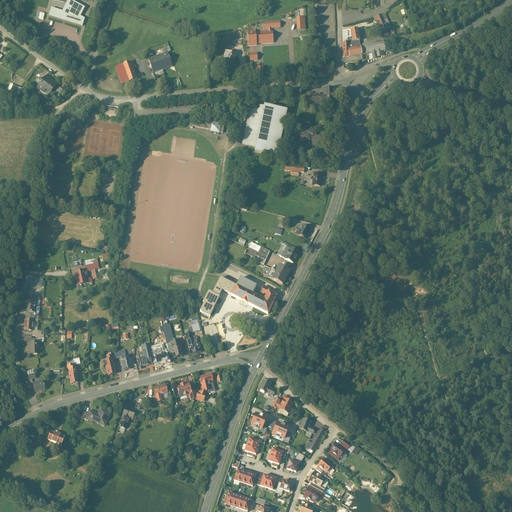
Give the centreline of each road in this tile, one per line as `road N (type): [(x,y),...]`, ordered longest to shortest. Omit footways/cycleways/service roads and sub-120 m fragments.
road 1 (unclassified): [(0,440),(37,412),(88,395),(226,360),(256,365)]
road 2 (secondary): [(256,365),(328,225),(357,124)]
road 3 (residential): [(85,89),(135,98),(340,82)]
road 4 (secondary): [(204,511),(256,365)]
